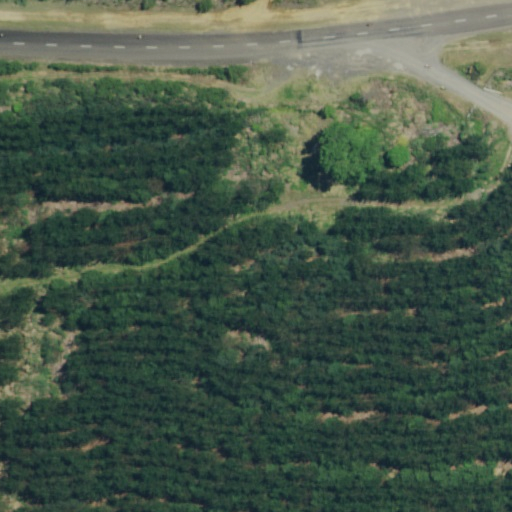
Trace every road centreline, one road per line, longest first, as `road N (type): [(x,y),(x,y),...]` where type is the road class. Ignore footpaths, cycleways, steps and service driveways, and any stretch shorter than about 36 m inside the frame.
road 1 (tertiary): [(0,41),(227,46),(383,35)]
road 2 (unclassified): [(511,123),(383,35)]
road 3 (tertiary): [(383,35),(511,13)]
